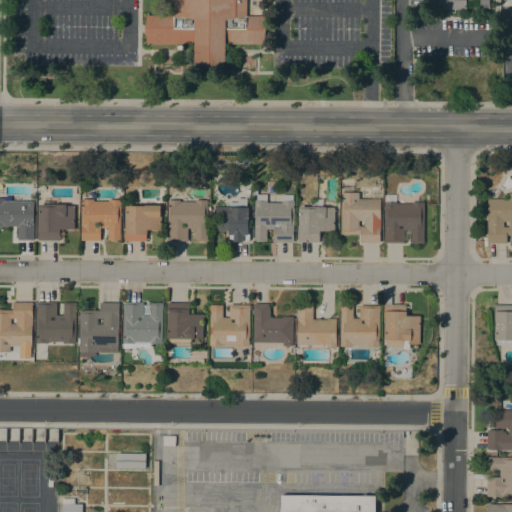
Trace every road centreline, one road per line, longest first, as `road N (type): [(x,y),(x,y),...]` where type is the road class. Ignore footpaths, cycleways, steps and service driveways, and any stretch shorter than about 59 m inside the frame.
road 1 (secondary): [(511,127),(0,124)]
road 2 (residential): [(456,274),(0,270)]
road 3 (residential): [(453,414),(0,409)]
road 4 (residential): [(452,511),(457,127)]
